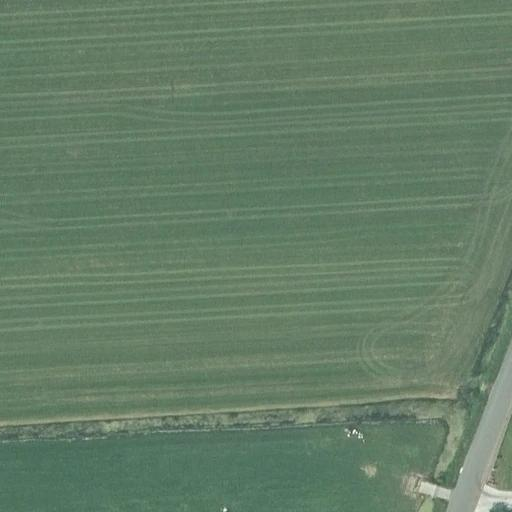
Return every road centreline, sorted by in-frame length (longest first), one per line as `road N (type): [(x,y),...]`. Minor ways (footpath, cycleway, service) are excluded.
road 1 (track): [(501,400),(454,380),(85,405),(0,400)]
road 2 (tertiary): [(458,511),(511,371)]
